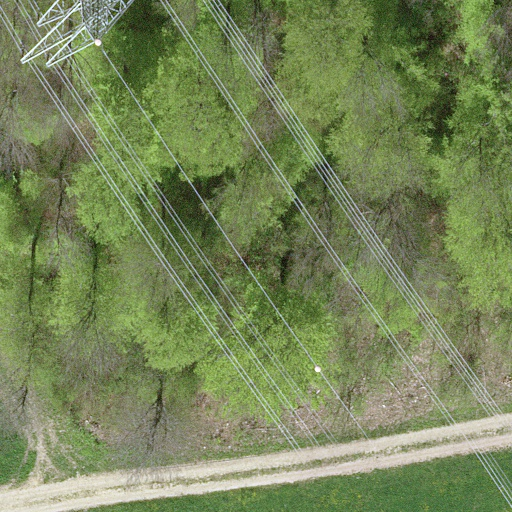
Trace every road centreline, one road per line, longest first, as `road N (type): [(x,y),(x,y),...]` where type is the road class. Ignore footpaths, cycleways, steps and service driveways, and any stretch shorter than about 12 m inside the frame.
road 1 (track): [(17,511),(511,436)]
road 2 (track): [(55,503),(0,388)]
